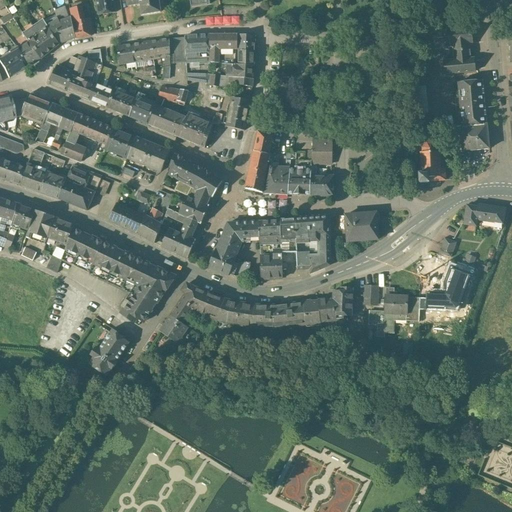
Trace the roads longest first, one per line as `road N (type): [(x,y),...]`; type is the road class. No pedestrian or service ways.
road 1 (secondary): [(190,269),(260,292),(304,286),(379,254),(430,215)]
road 2 (residential): [(262,32),(241,23),(101,39),(55,58),(40,86)]
road 3 (residential): [(40,86),(175,142),(233,177)]
road 4 (secondary): [(0,188),(87,218),(190,269)]
road 5 (residential): [(508,190),(491,0)]
road 6 (residential): [(340,136),(337,39),(262,32)]
road 7 (residential): [(430,215),(404,203),(339,204),(340,136)]
road 8 (residential): [(109,385),(190,269)]
